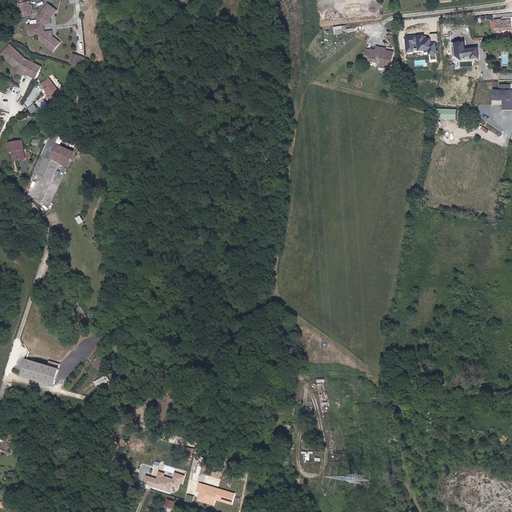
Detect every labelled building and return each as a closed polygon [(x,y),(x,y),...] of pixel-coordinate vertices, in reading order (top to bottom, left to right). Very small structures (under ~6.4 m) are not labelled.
[(51,24),(51,19),(57,11),(48,4),(38,17),(39,24),(29,25),(29,30),(44,28),(44,25),(51,24)] [(504,18),(493,19),(494,31),(510,30),(510,19),(504,19),(504,18)] [(343,25),(334,27),(335,34),(344,32),(343,25)] [(61,43),(53,37),(52,31),(45,32),(44,28),(29,30),(30,35),(40,34),(41,41),(54,51),(61,43)] [(416,35),(404,36),(406,52),(427,49),(428,54),(437,54),(434,34),(430,35),(430,38),(423,38),(423,35),(416,36),(416,35)] [(37,79),(42,68),(25,59),(11,45),(2,54),(15,67),(18,70),(24,73),(37,79)] [(464,58),(470,57),(471,61),(477,60),(476,50),(466,52),(466,53),(464,54),(462,45),(454,46),(456,59),(461,63),(464,58)] [(382,54),(383,51),(376,51),(375,55),(373,61),(375,62),(375,66),(374,71),(387,74),(391,56),(382,54)] [(373,61),(375,55),(373,54),(368,53),(368,54),(363,53),(361,63),(366,64),(375,66),(375,62),(373,61)] [(72,65),(78,66),(81,58),(75,56),(72,65)] [(18,70),(15,67),(13,72),(23,76),(24,73),(18,70)] [(63,96),(49,78),(43,84),(47,89),(45,90),(49,95),(47,97),(53,104),(63,96)] [(508,101),(508,92),(508,86),(497,86),(497,91),(491,91),(491,101),(501,101),(501,106),(500,111),(510,111),(510,101),(508,101)] [(38,110),(35,106),(29,110),(32,114),(38,110)] [(456,109),(436,108),(436,119),(456,119),(456,109)] [(42,155),(52,159),(53,159),(58,145),(60,142),(56,141),(53,139),(50,138),(42,155)] [(25,153),(23,141),(8,143),(10,152),(12,152),(15,151),(17,161),(26,159),(25,153)] [(72,152),(58,145),(53,159),(66,165),(72,152)] [(52,180),(60,163),(52,159),(42,155),(34,172),(52,180)] [(103,367),(110,359),(102,352),(95,360),(103,367)] [(54,385),(59,369),(27,360),(22,375),(54,385)] [(103,367),(95,360),(93,363),(100,370),(103,367)] [(101,386),(101,385),(110,380),(107,376),(95,382),(98,388),(101,386)] [(145,475),(142,483),(172,493),(173,488),(177,489),(179,483),(182,484),(185,475),(174,472),(172,478),(164,476),(165,474),(158,472),(155,478),(145,475)] [(235,493),(198,483),(195,495),(197,495),(196,501),(215,506),(216,501),(232,505),(235,493)] [(166,505),(175,508),(177,501),(168,498),(166,505)] [(162,511),(165,505),(158,503),(155,511),(162,511)]
